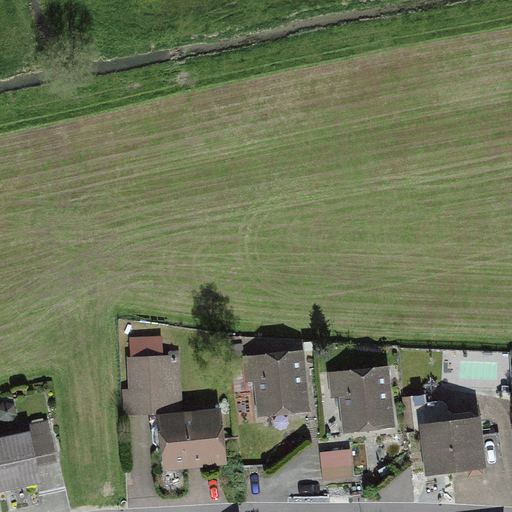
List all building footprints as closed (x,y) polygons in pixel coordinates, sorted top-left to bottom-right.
[(159,390),(158,359),(157,340),(129,342),(130,361),(127,361),(129,391),(159,390)] [(260,413),(302,408),(297,356),(244,361),(246,381),(257,380),(260,413)] [(345,428),(388,424),(382,372),(342,376),(344,394),(341,394),(345,428)] [(18,406),(0,408),(2,425),(19,423),(18,406)] [(166,467),(219,461),(214,414),(161,420),(161,422),(149,423),(151,444),(158,449),(164,448),(166,467)] [(427,472),(480,465),(475,422),(422,429),(427,472)] [(25,439),(47,434),(45,424),(23,429),(25,438),(0,443),(0,486),(34,480),(25,439)] [(318,461),(319,467),(320,473),(321,481),(351,478),(349,464),(347,450),(318,453),(318,461)]
